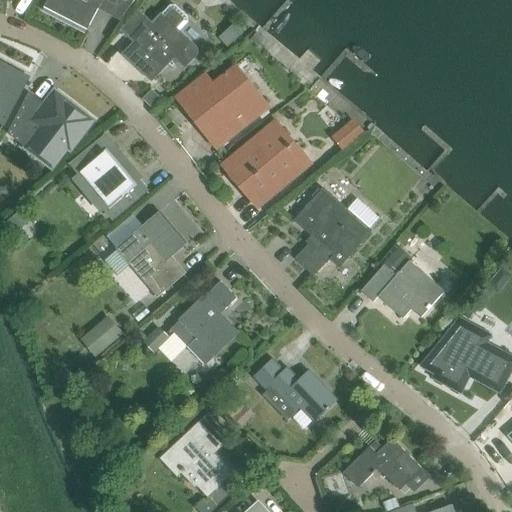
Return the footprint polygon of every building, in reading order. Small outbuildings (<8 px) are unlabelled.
[(48,0),(46,5),(88,26),(99,6),(121,18),(134,0),(48,0)] [(136,12),(120,31),(130,39),(135,44),(134,44),(123,56),(151,83),(174,59),(174,58),(186,69),(194,61),(195,60),(196,58),(197,56),(198,54),(198,52),(197,50),(196,49),(195,47),(189,42),(180,33),(188,24),(188,19),(175,6),(170,6),(161,16),(152,25),(146,19),(137,11),(136,12)] [(257,35),(251,42),(258,48),(263,41),(257,35)] [(0,123),(3,125),(27,77),(0,63),(0,123)] [(206,76),(178,97),(218,148),(267,110),(237,71),(215,88),(206,76)] [(152,90),(142,100),(152,110),(162,100),(152,90)] [(23,139),(29,143),(27,146),(52,164),(68,144),(87,118),(55,93),(45,106),(29,94),(6,136),(19,145),(23,139)] [(353,120),(331,138),(344,153),(365,135),(353,120)] [(275,128),(228,166),(259,203),(305,165),(275,128)] [(105,137),(70,168),(71,169),(72,168),(79,177),(73,182),(84,194),(92,187),(108,206),(103,209),(113,221),(146,192),(137,182),(140,179),(105,137)] [(368,232),(367,231),(379,218),(358,199),(346,213),(322,192),(321,193),(319,191),(313,199),(315,201),(305,212),(300,207),(292,217),(297,221),(295,223),(315,241),(296,261),(314,278),(333,257),(339,251),(346,257),(368,232)] [(19,213),(7,223),(14,232),(26,221),(19,213)] [(117,251),(158,298),(184,276),(170,259),(186,245),(159,214),(117,251)] [(373,304),(379,297),(405,319),(411,311),(421,319),(441,296),(422,279),(424,276),(409,262),(412,259),(399,247),(384,267),(361,293),(373,304)] [(171,331),(174,334),(159,350),(172,363),(187,347),(205,366),(238,334),(220,316),(237,299),(231,293),(221,282),(171,331)] [(108,317),(81,340),(99,362),(126,339),(108,317)] [(436,375),(434,379),(460,393),(469,376),(499,393),(511,368),(511,359),(485,345),(489,337),(460,321),(423,368),(436,375)] [(151,322),(135,339),(142,346),(144,344),(154,354),(169,339),(151,322)] [(273,361),(255,378),(267,391),(263,396),(287,422),(291,418),(300,409),(312,422),(313,423),(336,402),(317,382),(320,378),(312,370),(300,381),(288,369),(284,373),(273,361)] [(241,411),(232,419),(242,428),(250,420),(241,411)] [(177,479),(181,475),(195,490),(197,488),(210,502),(206,505),(203,502),(195,509),(198,511),(211,511),(216,508),(242,484),(215,455),(233,438),(209,413),(159,460),(177,479)] [(370,448),(349,468),(343,474),(358,489),(364,483),(378,469),(399,491),(406,485),(414,494),(429,479),(392,441),(377,456),(370,448)] [(383,504),(386,511),(388,511),(399,508),(396,499),(383,504)]
